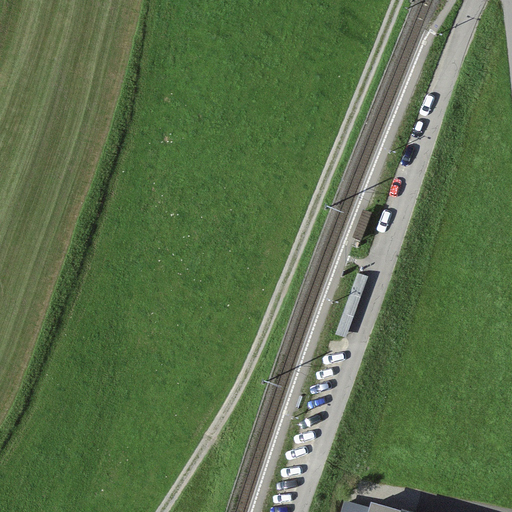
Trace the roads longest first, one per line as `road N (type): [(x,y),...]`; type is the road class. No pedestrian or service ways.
road 1 (track): [(163,511),(238,392),(397,0)]
road 2 (residential): [(299,511),(482,0)]
